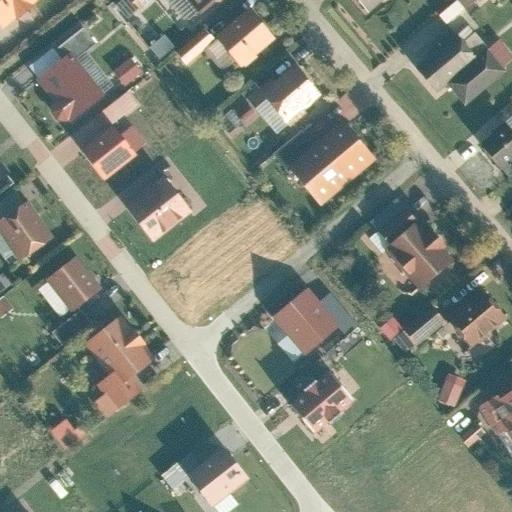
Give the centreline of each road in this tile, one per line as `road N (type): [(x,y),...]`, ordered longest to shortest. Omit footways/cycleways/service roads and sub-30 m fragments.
road 1 (residential): [(0,108),(191,344)]
road 2 (residential): [(191,344),(417,155)]
road 3 (residential): [(191,344),(284,471),(303,511)]
road 4 (residential): [(296,0),(417,155)]
road 5 (residential): [(417,155),(511,259)]
